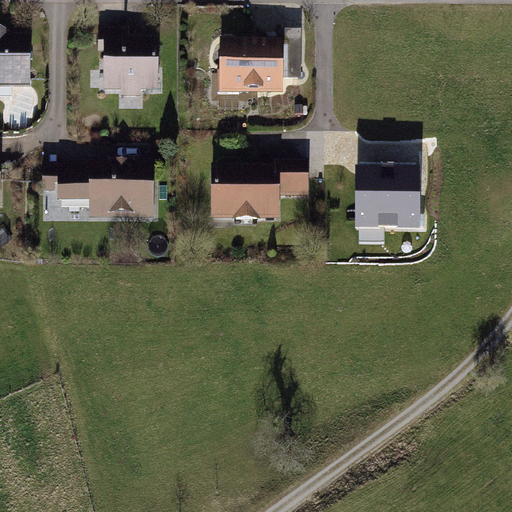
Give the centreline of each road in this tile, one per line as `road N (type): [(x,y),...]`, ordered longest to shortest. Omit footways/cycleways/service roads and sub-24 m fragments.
road 1 (track): [(279,511),(437,397),(511,323)]
road 2 (unknown): [(67,0),(82,158),(136,162)]
